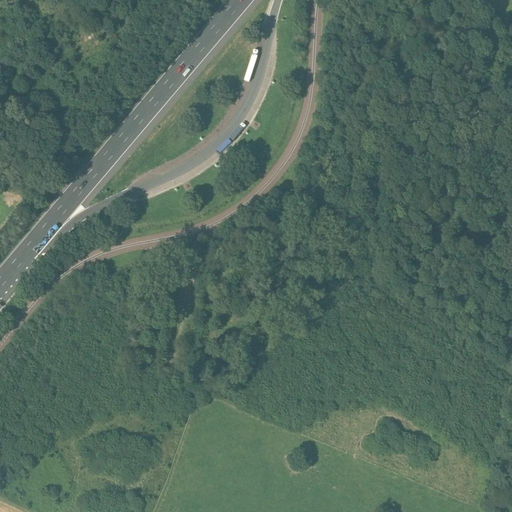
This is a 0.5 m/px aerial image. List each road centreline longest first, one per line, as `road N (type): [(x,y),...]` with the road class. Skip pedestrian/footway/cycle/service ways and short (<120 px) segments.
road 1 (tertiary): [(0,344),(35,299),(82,262),(220,221),(260,191),(304,123),(317,0)]
road 2 (motorway): [(23,255),(241,0)]
